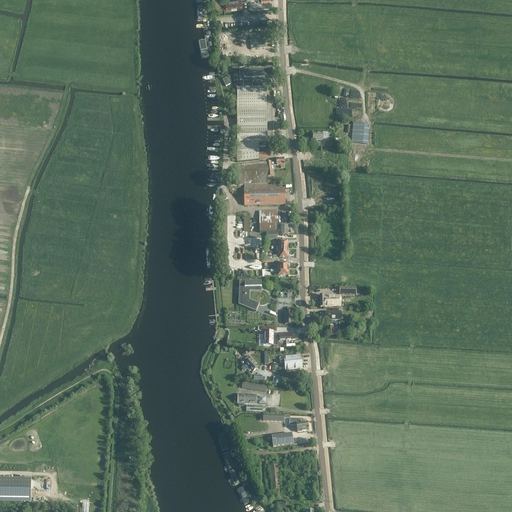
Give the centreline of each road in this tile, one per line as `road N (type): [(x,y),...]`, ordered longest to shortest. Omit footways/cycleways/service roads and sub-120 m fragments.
road 1 (residential): [(327,511),(281,0)]
road 2 (track): [(345,272),(375,281),(412,341),(411,360),(313,374)]
road 3 (track): [(0,343),(25,191),(70,192)]
road 4 (track): [(25,191),(68,83),(8,74)]
road 5 (track): [(411,360),(403,511)]
